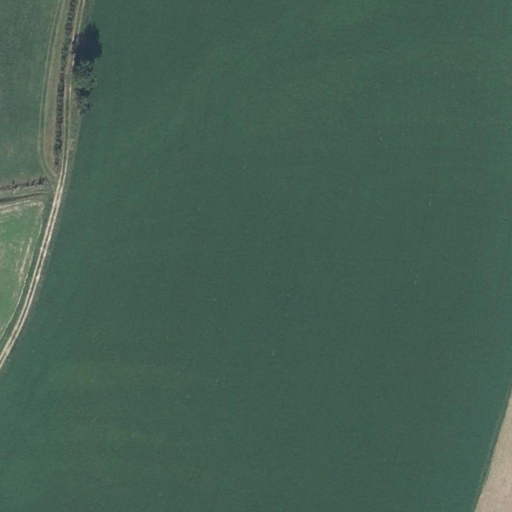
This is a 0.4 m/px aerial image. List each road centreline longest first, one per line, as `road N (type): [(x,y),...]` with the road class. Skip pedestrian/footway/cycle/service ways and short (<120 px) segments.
road 1 (track): [(56,188),(84,0)]
road 2 (track): [(0,361),(36,273),(56,188)]
